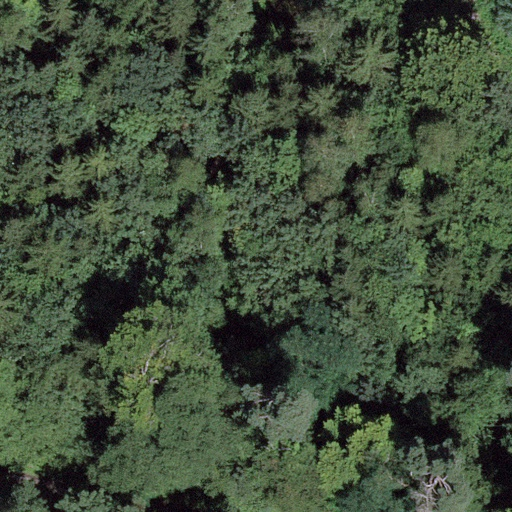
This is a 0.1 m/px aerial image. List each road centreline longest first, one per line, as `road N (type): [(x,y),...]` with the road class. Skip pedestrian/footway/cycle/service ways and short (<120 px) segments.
road 1 (track): [(0,483),(134,511)]
road 2 (track): [(475,0),(493,81),(511,123)]
